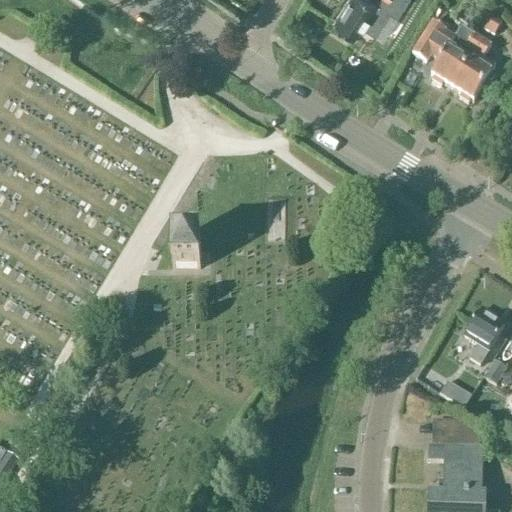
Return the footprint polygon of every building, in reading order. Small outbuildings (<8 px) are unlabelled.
[(362,26),(375,34),(389,11),(397,16),(406,0),(346,0),(333,22),(356,36),(362,26)] [(502,26),(483,14),(475,27),(494,39),(502,26)] [(446,34),(432,25),(412,58),(426,66),(430,59),(439,65),(431,79),(434,81),(432,84),(441,90),(443,87),(452,92),(483,44),(461,30),(455,40),(446,34)] [(483,44),(452,92),(461,98),(459,101),(468,107),(470,104),(473,105),(482,92),(486,94),(495,81),(490,78),(478,70),(491,49),(483,44)] [(170,272),(198,272),(198,244),(170,244),(170,272)] [(489,356),(505,330),(482,312),(464,341),(478,349),(470,363),(480,369),(488,356),(489,356)] [(507,371),(493,363),(482,382),(496,390),(507,371)] [(439,398),(463,413),(471,400),(447,385),(439,398)] [(428,497),(427,511),(483,511),(484,499),(480,499),(481,452),(430,450),(429,465),(445,466),(444,484),(438,483),(437,498),(428,497)] [(0,491),(17,465),(6,458),(0,466),(0,491)]
